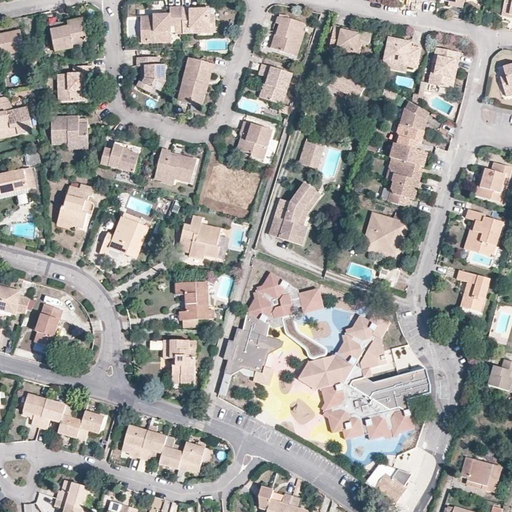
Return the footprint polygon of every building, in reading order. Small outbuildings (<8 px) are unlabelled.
[(511,0),(504,0),(502,13),(511,15),(511,0)] [(128,17),(140,17),(139,5),(127,5),(128,17)] [(169,15),(157,16),(156,20),(152,20),(141,21),(141,43),(170,42),(170,29),(175,29),(175,35),(183,35),(183,9),(183,7),(169,8),(169,15)] [(195,8),(195,11),(190,11),(190,9),(183,9),(183,35),(194,34),(194,29),(215,29),(214,16),(209,16),(209,8),(195,8)] [(279,26),(286,29),(288,20),(289,18),(277,15),(277,17),(275,25),(279,26)] [(68,22),(69,27),(62,28),(61,23),(61,22),(50,25),(56,51),(65,50),(73,48),(73,45),(88,42),(83,19),(68,22)] [(304,24),(288,20),(286,29),(279,26),(270,50),(296,58),(303,33),(301,32),(304,24)] [(350,30),(350,33),(341,31),(341,28),(333,27),(329,48),(344,52),(360,54),(362,42),(359,41),(360,32),(350,30)] [(25,51),(21,30),(0,34),(0,53),(1,56),(25,51)] [(386,39),(382,62),(405,66),(415,69),(419,49),(409,47),(409,43),(386,39)] [(457,53),(436,49),(429,84),(444,87),(450,88),(453,75),(456,75),(459,63),(455,62),(457,53)] [(141,67),(145,67),(145,80),(142,88),(150,92),(153,87),(160,90),(165,80),(165,66),(159,66),(159,58),(137,58),(137,67),(141,67)] [(215,66),(189,59),(178,99),(200,104),(203,95),(206,95),(209,86),(207,85),(211,74),(213,74),(215,66)] [(382,62),(380,70),(403,74),(405,66),(382,62)] [(266,79),(268,79),(267,85),(264,85),(260,98),(272,102),(283,105),(292,75),(262,65),(259,76),(266,79)] [(73,67),(73,75),(59,75),(59,101),(82,101),(82,86),(84,86),(86,86),(86,74),(88,74),(92,74),(92,66),(73,67)] [(358,101),(366,87),(337,72),(329,86),(358,101)] [(429,84),(428,90),(442,93),(444,87),(429,84)] [(178,99),(178,103),(202,109),(206,95),(203,95),(200,104),(178,99)] [(408,101),(405,108),(402,115),(405,116),(407,108),(411,102),(408,101)] [(11,102),(0,103),(0,131),(1,131),(3,138),(22,134),(33,132),(28,107),(12,111),(11,102)] [(280,112),(283,105),(272,102),(270,109),(280,112)] [(425,118),(421,116),(424,109),(411,102),(407,108),(405,116),(402,115),(400,123),(423,130),(426,119),(425,118)] [(81,120),(69,120),(69,117),(52,118),(53,146),(69,145),(80,145),(80,149),(89,149),(89,124),(81,124),(81,120)] [(241,136),(242,137),(248,139),(244,152),(252,155),(251,157),(264,161),(272,131),(244,122),(241,134),(241,136)] [(411,147),(413,140),(418,141),(420,142),(424,130),(423,130),(400,123),(399,122),(396,130),(399,135),(397,142),(411,147)] [(409,156),(411,147),(397,142),(393,141),(391,149),(394,150),(393,157),(402,159),(404,160),(405,155),(409,156)] [(326,149),(307,143),(301,164),(320,170),(326,149)] [(137,156),(128,153),(128,152),(126,149),(114,146),(112,152),(105,150),(101,165),(132,173),(137,156)] [(424,165),(428,151),(416,148),(411,147),(409,156),(413,157),(412,162),(420,164),(424,165)] [(180,157),(179,159),(168,156),(169,154),(169,152),(161,149),(154,179),(162,182),(163,177),(174,180),(190,184),(195,161),(180,157)] [(422,171),(418,170),(400,165),(402,159),(393,157),(391,156),(388,165),(391,172),(394,173),(392,180),(394,180),(418,187),(422,171)] [(418,170),(420,164),(412,162),(404,160),(402,159),(400,165),(418,170)] [(481,196),(499,201),(504,183),(508,185),(511,171),(511,167),(495,162),(492,170),(486,169),(481,186),(484,187),(481,196)] [(486,169),(484,168),(476,194),(481,196),(484,187),(481,186),(486,169)] [(28,190),(24,170),(0,175),(0,191),(1,195),(16,192),(28,190)] [(414,198),(418,187),(394,180),(391,191),(395,192),(392,201),(405,205),(407,196),(411,197),(414,198)] [(305,183),(291,202),(286,220),(275,217),(269,235),(297,244),(299,235),(295,234),(298,224),(301,213),(303,210),(316,191),(305,183)] [(499,201),(503,202),(508,185),(504,183),(499,201)] [(88,213),(83,212),(86,202),(88,202),(89,196),(92,197),(95,188),(81,185),(80,189),(70,186),(64,207),(62,207),(59,219),(73,223),(72,226),(83,229),(88,213)] [(28,190),(16,192),(19,207),(31,205),(28,190)] [(304,226),(308,213),(321,194),(316,191),(303,210),(301,213),(298,224),(304,226)] [(489,245),(495,247),(503,222),(486,217),(486,214),(469,209),(467,218),(477,221),(480,222),(477,231),(474,230),(468,250),(486,255),(489,245)] [(141,220),(124,214),(115,237),(107,234),(100,253),(108,256),(111,249),(133,258),(145,226),(140,224),(141,220)] [(370,228),(371,229),(366,246),(392,254),(396,255),(399,247),(401,247),(405,233),(404,233),(406,222),(375,214),(372,221),(371,222),(370,228)] [(217,247),(221,230),(201,225),(202,219),(193,217),(191,227),(185,225),(178,250),(190,253),(189,256),(203,259),(204,256),(217,258),(220,247),(217,247)] [(59,219),(58,224),(72,227),(72,226),(73,223),(59,219)] [(297,244),(302,245),(308,228),(304,226),(298,224),(295,234),(299,235),(297,244)] [(149,228),(145,226),(133,258),(136,259),(149,228)] [(464,249),(468,250),(474,230),(471,229),(464,249)] [(495,247),(489,245),(486,255),(492,257),(495,247)] [(467,308),(480,312),(490,279),(459,270),(456,279),(466,282),(464,291),(466,296),(462,297),(467,308)] [(258,288),(258,293),(255,293),(256,300),(247,312),(270,325),(278,328),(283,327),(286,326),(283,317),(291,315),(296,313),(294,308),(303,306),(301,296),(299,289),(289,284),(288,282),(272,273),(264,286),(258,288)] [(386,279),(385,284),(395,287),(396,282),(386,279)] [(210,311),(208,298),(207,282),(176,284),(177,295),(180,295),(186,295),(187,312),(181,312),(181,320),(185,320),(201,319),(214,319),(215,311),(210,311)] [(19,297),(20,292),(0,286),(0,308),(15,312),(16,311),(26,314),(31,299),(19,297)] [(320,291),(301,296),(303,306),(306,316),(326,311),(320,291)] [(60,320),(63,310),(45,304),(36,331),(38,332),(35,342),(56,349),(60,337),(55,336),(60,320)] [(267,337),(270,325),(247,312),(243,330),(238,329),(236,342),(230,341),(226,358),(230,360),(226,374),(232,376),(234,376),(245,369),(257,373),(254,383),(271,388),(276,372),(275,372),(278,361),(280,356),(281,352),(284,343),(267,337)] [(316,391),(320,391),(323,405),(319,409),(324,412),(321,417),(327,420),(331,435),(341,433),(343,441),(367,436),(369,442),(384,438),(389,441),(391,437),(396,440),(399,434),(413,431),(407,406),(405,399),(431,393),(431,385),(430,385),(426,370),(403,376),(398,378),(372,385),(363,379),(361,372),(369,370),(388,366),(384,350),(383,340),(392,322),(376,314),(372,322),(360,316),(353,329),(347,331),(348,336),(343,337),(345,343),(335,356),(328,358),(323,359),(315,361),(309,363),(299,380),(316,391)] [(291,315),(283,317),(286,326),(283,327),(286,336),(305,349),(309,358),(315,361),(323,359),(328,358),(327,353),(327,349),(297,331),(291,315)] [(201,319),(185,320),(185,330),(201,329),(201,319)] [(173,359),(176,359),(176,365),(173,366),(172,376),(181,376),(181,383),(195,383),(196,358),(189,358),(189,340),(164,341),(164,359),(173,359)] [(509,391),(511,381),(511,361),(504,359),(502,368),(494,366),(488,385),(509,391)] [(494,366),(487,364),(482,383),(488,385),(494,366)] [(370,377),(369,370),(361,372),(363,379),(370,377)] [(232,376),(226,374),(219,394),(226,397),(232,376)] [(47,400),(28,394),(22,415),(33,418),(31,425),(39,427),(47,400)] [(66,405),(47,400),(39,427),(48,430),(51,420),(53,420),(56,417),(62,418),(66,405)] [(81,425),(75,424),(75,419),(71,418),(74,408),(66,405),(62,418),(61,423),(58,432),(77,438),(81,425)] [(89,431),(92,432),(95,428),(101,430),(104,417),(85,411),(82,421),(81,425),(77,438),(85,441),(89,431)] [(133,456),(140,458),(148,431),(129,425),(122,451),(133,454),(133,456)] [(163,450),(167,436),(148,431),(140,458),(149,461),(149,457),(153,459),(154,456),(161,458),(162,454),(163,450)] [(182,457),(176,455),(176,451),(173,449),(175,439),(167,436),(163,450),(162,454),(161,458),(159,464),(178,470),(182,457)] [(190,462),(193,463),(196,460),(202,462),(206,448),(187,442),(183,453),(182,457),(178,470),(187,472),(190,462)] [(495,493),(502,468),(466,457),(461,477),(468,479),(467,481),(486,486),(485,490),(495,493)] [(379,463),(365,483),(375,489),(376,488),(386,475),(392,479),(398,469),(392,468),(379,463)] [(392,479),(403,488),(410,477),(412,474),(401,470),(398,469),(392,479)] [(386,475),(383,479),(389,484),(392,479),(386,475)] [(383,479),(376,488),(397,505),(408,491),(403,488),(392,479),(389,484),(383,479)] [(83,506),(89,487),(65,481),(61,491),(58,490),(56,498),(83,506)] [(467,481),(466,484),(485,490),(486,486),(467,481)] [(246,495),(241,489),(236,495),(241,499),(246,495)] [(282,504),(280,509),(277,508),(276,502),(279,492),(269,490),(261,494),(258,507),(268,509),(266,511),(288,511),(293,496),(285,494),(282,504)] [(301,511),(297,511),(298,509),(301,499),(293,496),(288,511),(307,511),(303,510),(301,511)] [(64,510),(63,511),(81,511),(83,506),(56,498),(54,507),(64,510)]
